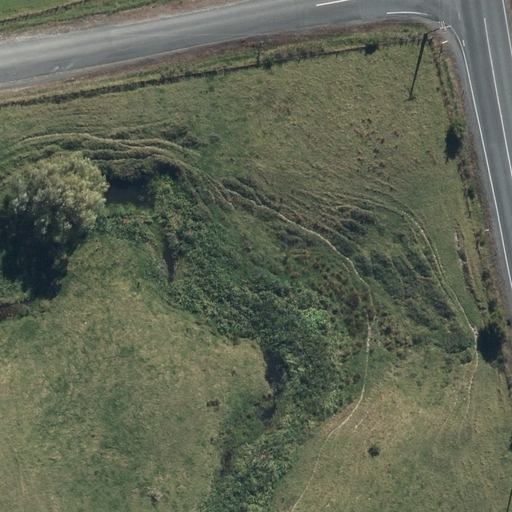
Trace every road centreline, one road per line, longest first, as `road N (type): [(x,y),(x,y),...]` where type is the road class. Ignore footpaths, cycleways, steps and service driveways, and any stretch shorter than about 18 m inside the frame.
road 1 (residential): [(0,61),(360,0)]
road 2 (secondary): [(511,166),(482,0)]
